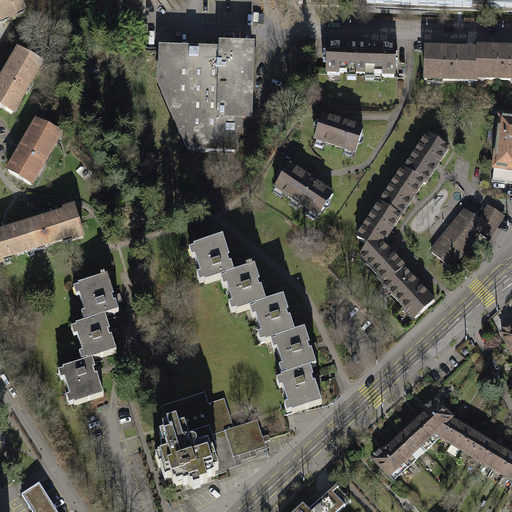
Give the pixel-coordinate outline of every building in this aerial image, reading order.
[(19,0),(0,0),(0,20),(24,9),(19,0)] [(511,0),(366,0),(367,4),(472,8),(472,5),(489,6),(489,8),(511,8),(511,0)] [(162,51),(161,84),(167,100),(220,101),(221,88),(251,89),(252,48),(232,48),(232,43),(222,43),(222,47),(222,52),(199,52),(162,51)] [(340,73),(357,73),(358,59),(367,60),(367,48),(328,47),(327,75),(339,75),(340,73)] [(395,49),(367,48),(367,60),(358,59),(357,73),(383,74),(382,77),(394,77),(395,49)] [(478,51),(477,79),(511,79),(511,49),(478,49),(478,51)] [(478,51),(425,50),(424,80),(477,82),(477,79),(478,51)] [(40,63),(19,51),(0,82),(0,106),(10,113),(15,105),(17,106),(37,72),(35,71),(40,63)] [(167,100),(189,150),(235,152),(235,128),(240,129),(240,119),(250,120),(251,89),(221,88),(220,101),(167,100)] [(322,116),(315,139),(355,152),(363,129),(322,116)] [(492,182),(511,184),(511,120),(500,119),(492,182)] [(58,134),(37,122),(8,172),(29,184),(34,176),(36,177),(55,143),(54,143),(58,134)] [(412,161),(405,170),(424,183),(425,184),(448,149),(428,136),(422,146),(421,145),(410,160),(412,161)] [(290,166),(275,187),(319,216),(333,195),(290,166)] [(401,217),(424,183),(405,170),(404,169),(397,179),(396,178),(386,193),(387,194),(381,204),(401,217)] [(358,238),(367,245),(371,238),(382,245),(383,244),(401,217),(381,204),(374,213),(373,213),(363,228),(364,228),(358,238)] [(481,220),(481,221),(474,232),(478,234),(479,233),(487,239),(502,215),(489,207),(481,220)] [(29,224),(37,248),(71,237),(72,240),(83,237),(74,208),(64,211),(64,213),(29,224)] [(451,268),(478,234),(474,232),(481,221),(481,220),(466,211),(432,253),(451,268)] [(2,259),(37,248),(29,224),(0,232),(0,262),(3,262),(2,259)] [(405,267),(383,244),(382,245),(371,238),(367,245),(368,245),(361,255),(368,263),(367,264),(379,276),(379,275),(387,284),(403,268),(405,267)] [(225,277),(234,274),(231,265),(229,266),(227,260),(229,259),(223,239),(193,248),(196,257),(195,258),(200,275),(202,275),(205,284),(225,278),(225,277)] [(254,307),(266,304),(266,303),(261,288),(259,289),(258,284),(260,283),(255,268),(234,274),(225,277),(225,278),(228,287),(227,287),(232,304),(234,304),(237,313),(254,308),(254,307)] [(434,302),(403,268),(387,284),(385,285),(391,292),(390,293),(408,312),(409,311),(415,319),(434,302)] [(105,317),(119,313),(116,303),(114,304),(112,298),(114,297),(107,276),(105,277),(104,274),(100,276),(101,278),(78,286),(81,295),(79,296),(85,313),(86,313),(89,322),(105,317)] [(276,340),(295,334),(290,319),(288,319),(286,314),(288,313),(283,298),(266,303),(266,304),(254,307),(254,308),(257,317),(255,317),(261,335),(263,334),(266,343),(276,340)] [(92,360),(116,353),(111,337),(110,338),(108,332),(110,332),(105,317),(89,322),(76,326),(79,335),(77,336),(82,353),(84,353),(87,362),(92,360)] [(502,334),(507,344),(511,341),(511,328),(511,329),(510,326),(504,329),(505,332),(502,334)] [(310,368),(316,367),(311,351),(309,352),(308,346),(310,346),(305,330),(295,334),(276,340),(278,349),(277,350),(282,367),(284,367),(287,376),(310,368)] [(74,405),(104,396),(97,375),(95,376),(93,370),(95,369),(92,360),(87,362),(63,369),(66,378),(64,379),(69,396),(71,396),(74,405)] [(292,413),(322,404),(315,384),(313,384),(311,379),(313,378),(310,368),(287,376),(281,378),(284,387),(282,387),(288,405),(289,404),(292,413)] [(205,392),(197,395),(202,409),(197,410),(203,428),(209,426),(215,444),(209,446),(211,452),(212,451),(216,464),(212,465),(215,475),(226,472),(225,468),(235,465),(235,463),(234,459),(240,457),(240,460),(250,456),(250,454),(249,451),(255,449),(255,451),(265,448),(265,446),(265,445),(265,443),(270,441),(269,436),(263,437),(257,421),(234,428),(224,399),(209,404),(205,392)] [(187,433),(203,428),(197,410),(202,409),(197,395),(160,407),(166,424),(176,421),(179,428),(184,426),(187,433)] [(429,410),(423,415),(438,431),(440,429),(444,432),(452,419),(437,402),(434,405),(432,402),(426,407),(429,410)] [(435,435),(440,438),(444,432),(440,429),(438,431),(423,415),(414,423),(430,439),(435,435)] [(440,438),(451,444),(462,425),(452,419),(444,432),(440,438)] [(208,444),(198,447),(197,446),(197,444),(196,443),(195,442),(194,441),(192,441),(191,441),(189,442),(187,433),(184,426),(179,428),(176,421),(166,424),(169,432),(159,435),(163,447),(160,448),(163,455),(158,456),(161,467),(160,468),(165,481),(172,479),(173,485),(182,482),(183,487),(189,485),(190,487),(199,484),(200,486),(208,483),(207,479),(216,477),(215,475),(212,465),(216,464),(212,451),(211,452),(209,446),(208,444)] [(420,448),(430,439),(414,423),(405,431),(420,448)] [(451,444),(461,451),(473,431),(462,425),(451,444)] [(411,456),(420,448),(405,431),(396,439),(411,456)] [(461,451),(472,457),(483,438),(473,431),(461,451)] [(472,457),(482,463),(494,444),(483,438),(472,457)] [(402,464),(411,456),(396,439),(387,448),(402,464)] [(482,463),(493,469),(504,450),(494,444),(482,463)] [(389,477),(402,464),(387,448),(382,453),(380,450),(374,455),(376,458),(374,460),(389,477)] [(493,469),(503,476),(511,461),(511,454),(504,450),(493,469)] [(511,461),(503,476),(511,480),(511,461)] [(54,511),(37,484),(20,495),(30,511),(54,511)] [(343,493),(336,486),(310,510),(304,503),(294,511),(340,511),(346,507),(338,498),(343,493)]
